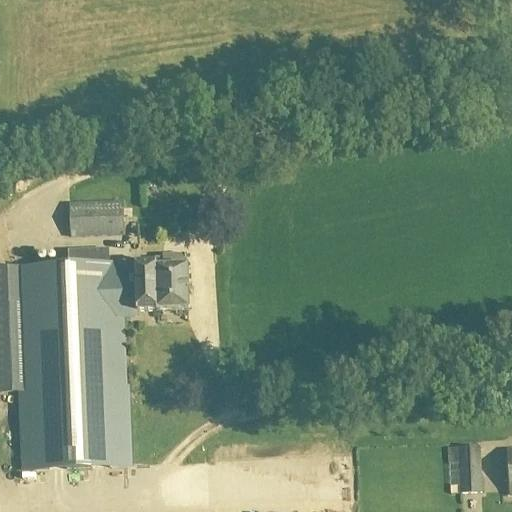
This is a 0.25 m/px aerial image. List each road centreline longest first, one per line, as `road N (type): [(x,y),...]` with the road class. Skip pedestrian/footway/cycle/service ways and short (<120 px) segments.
road 1 (track): [(266,130),(75,177),(0,231)]
road 2 (track): [(205,253),(45,247),(0,231)]
